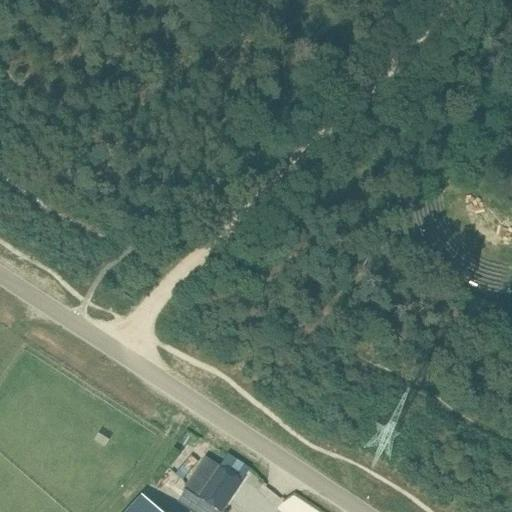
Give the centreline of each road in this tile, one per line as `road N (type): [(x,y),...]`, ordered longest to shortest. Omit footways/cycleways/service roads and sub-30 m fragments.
road 1 (unclassified): [(363,511),(0,276)]
road 2 (track): [(0,65),(172,285)]
road 3 (track): [(154,266),(0,178)]
